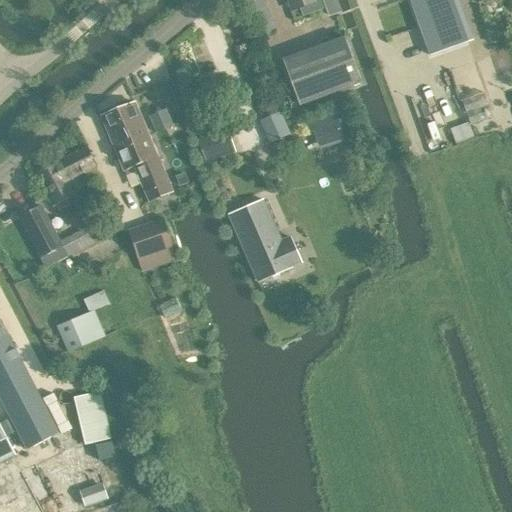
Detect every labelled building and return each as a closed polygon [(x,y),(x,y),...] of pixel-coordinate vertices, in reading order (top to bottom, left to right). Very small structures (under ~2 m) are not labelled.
[(288,0),(293,11),(300,8),(303,17),(325,10),(320,0),(288,0)] [(453,0),(410,0),(430,57),(469,44),(453,0)] [(299,107),(325,97),(363,83),(346,38),(308,52),(283,61),(299,107)] [(511,44),(491,52),(498,74),(511,69),(511,44)] [(136,103),(102,117),(127,176),(136,172),(150,203),(174,192),(136,103)] [(171,117),(153,124),(157,133),(174,126),(171,117)] [(469,122),(450,129),(455,144),(474,137),(469,122)] [(206,162),(236,152),(228,128),(197,139),(206,162)] [(55,206),(58,204),(60,209),(69,205),(66,200),(74,196),(66,182),(85,172),(90,182),(102,176),(87,148),(38,173),(55,206)] [(264,200),(229,215),(258,281),(293,266),(301,263),(290,237),(281,240),(264,200)] [(42,207),(20,218),(47,268),(116,232),(108,217),(60,242),(42,207)] [(143,271),(176,260),(163,219),(130,229),(143,271)] [(89,312),(56,326),(61,339),(67,353),(106,336),(95,310),(106,306),(110,304),(104,291),(84,300),(89,312)] [(0,396),(11,417),(0,423),(0,424),(7,437),(18,431),(27,449),(59,432),(7,333),(8,332),(0,316),(0,396)] [(74,398),(85,445),(111,439),(100,392),(74,398)] [(0,463),(15,455),(0,425),(0,463)] [(112,441),(95,445),(98,460),(116,456),(112,441)]
